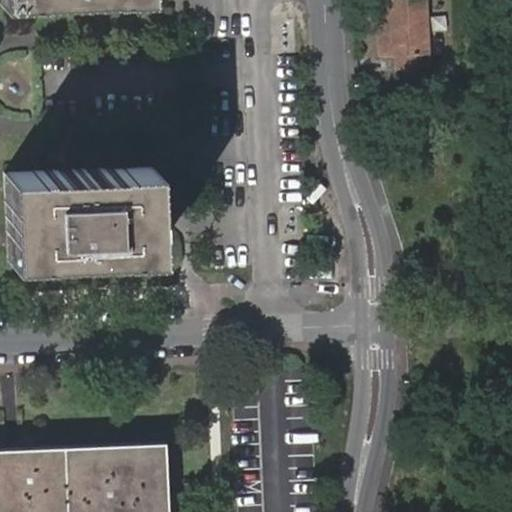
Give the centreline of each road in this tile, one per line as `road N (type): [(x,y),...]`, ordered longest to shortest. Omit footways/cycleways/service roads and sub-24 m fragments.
road 1 (residential): [(0,340),(376,326)]
road 2 (residential): [(376,326),(374,248),(332,109),(325,0)]
road 3 (residential): [(362,511),(374,433),(376,326)]
